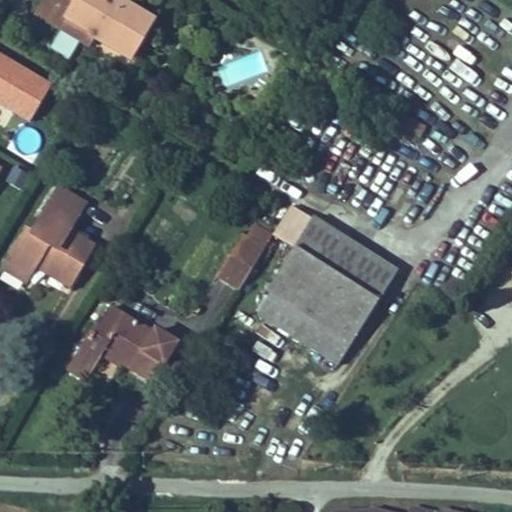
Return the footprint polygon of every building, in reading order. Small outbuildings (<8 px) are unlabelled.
[(141,17),(111,0),(34,0),(26,14),(50,27),(56,16),(81,31),(79,33),(119,56),(141,17)] [(0,124),(5,128),(14,111),(30,120),(50,84),(0,56),(0,124)] [(7,183),(23,189),(29,173),(14,167),(7,183)] [(94,210),(61,190),(9,276),(37,292),(45,277),(76,296),(101,254),(76,239),(94,210)] [(386,282),(302,231),(257,305),(262,308),(252,326),(331,373),(386,282)] [(234,301),(268,248),(248,234),(214,288),(234,301)] [(158,341),(119,318),(74,385),(93,398),(111,372),(130,385),(135,377),(154,390),(167,372),(169,373),(187,348),(164,332),(158,341)]
